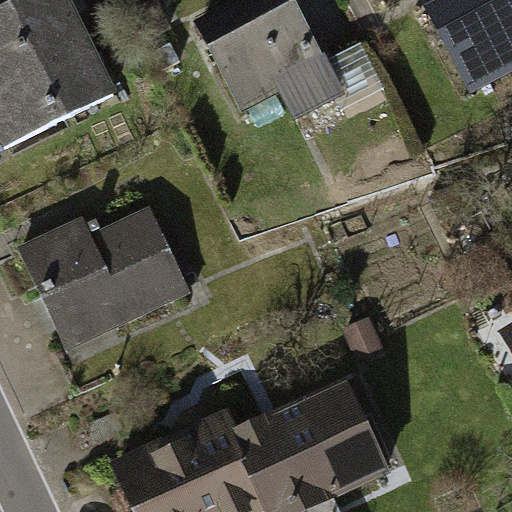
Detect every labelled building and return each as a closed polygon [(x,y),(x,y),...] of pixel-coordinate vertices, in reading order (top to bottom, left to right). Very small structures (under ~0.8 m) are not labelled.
[(0,0),(0,148),(7,162),(122,105),(69,0),(0,0)] [(310,73),(273,0),(230,0),(183,23),(229,112),(310,73)] [(511,66),(511,0),(425,0),(417,5),(466,91),(511,66)] [(148,217),(85,244),(79,224),(3,256),(43,348),(117,316),(125,334),(169,316),(190,307),(148,217)] [(511,331),(486,346),(511,389),(511,331)] [(377,481),(337,390),(267,421),(228,439),(259,511),(336,511),(332,503),(377,481)] [(259,511),(228,439),(219,417),(105,466),(124,511),(259,511)]
